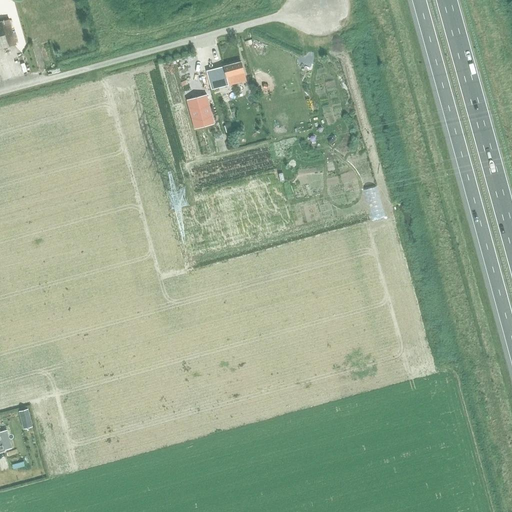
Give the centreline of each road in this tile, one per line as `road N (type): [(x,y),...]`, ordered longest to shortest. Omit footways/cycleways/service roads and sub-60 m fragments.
road 1 (trunk): [(419,0),(511,338)]
road 2 (unclassified): [(0,92),(317,4)]
road 3 (trunk): [(511,252),(445,0)]
